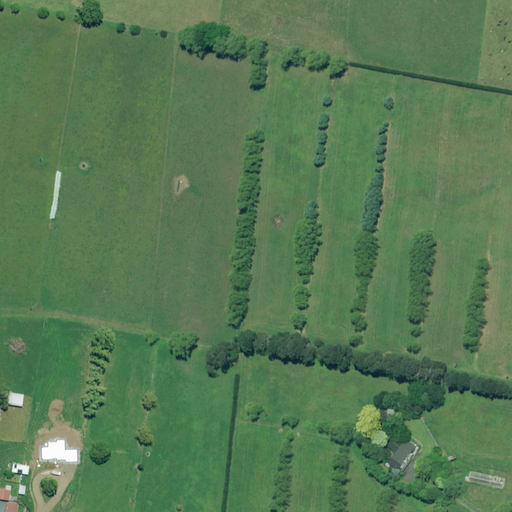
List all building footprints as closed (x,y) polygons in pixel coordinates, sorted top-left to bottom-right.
[(24,395),(8,393),(6,404),(22,407),(24,395)] [(415,444),(400,434),(391,447),(401,453),(394,464),(405,470),(414,456),(415,457),(421,448),(415,444)] [(30,463),(25,463),(24,466),(13,464),(12,473),(28,475),(30,463)] [(466,481),(470,482),(505,489),(507,479),(472,471),(471,477),(467,476),(466,481)] [(11,486),(7,486),(6,490),(0,489),(0,499),(9,501),(11,486)] [(17,511),(19,505),(9,503),(6,511),(17,511)]
